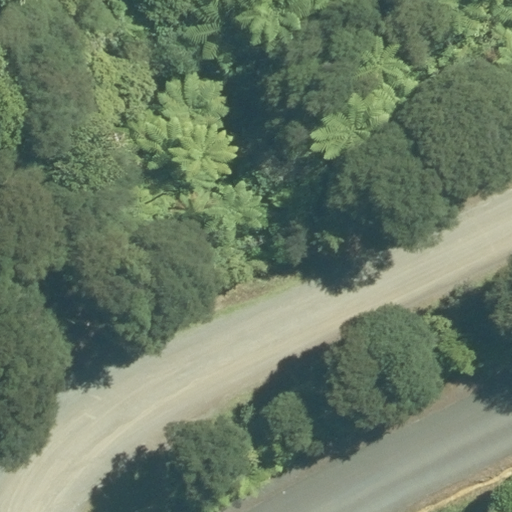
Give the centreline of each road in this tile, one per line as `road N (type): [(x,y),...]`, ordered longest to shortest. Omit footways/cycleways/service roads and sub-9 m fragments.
road 1 (tertiary): [(59,511),(190,363),(511,205)]
road 2 (tertiary): [(372,511),(511,430)]
